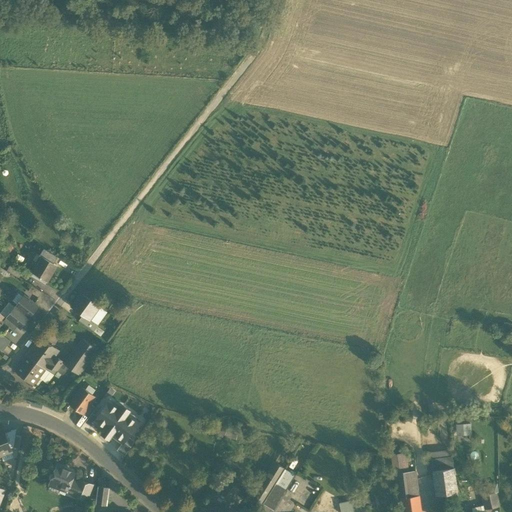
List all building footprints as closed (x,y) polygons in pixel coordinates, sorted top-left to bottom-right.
[(43,258),(54,264),(58,258),(44,250),(40,256),(43,258)] [(43,258),(34,275),(47,282),(51,275),(50,275),(56,265),(54,264),(43,258)] [(7,272),(19,279),(23,272),(11,265),(7,272)] [(46,285),(47,282),(34,275),(32,278),(46,285)] [(31,291),(39,296),(41,292),(33,287),(31,291)] [(10,302),(15,306),(24,295),(18,291),(10,302)] [(84,315),(90,320),(99,307),(81,294),(72,307),(84,315)] [(38,306),(24,295),(15,306),(29,317),(38,306)] [(7,317),(15,306),(10,302),(9,302),(0,313),(7,317)] [(21,328),(29,317),(15,306),(7,317),(16,325),(21,328)] [(107,312),(99,307),(90,320),(98,325),(107,312)] [(62,313),(58,319),(66,325),(70,319),(62,313)] [(79,321),(94,332),(97,326),(98,326),(98,325),(90,320),(84,315),(79,321)] [(3,322),(13,329),(16,325),(7,317),(3,322)] [(49,326),(55,330),(60,323),(55,319),(49,326)] [(104,331),(97,326),(94,332),(101,337),(104,331)] [(0,351),(2,352),(10,342),(0,333),(0,351)] [(28,355),(45,369),(46,368),(55,357),(59,352),(40,338),(28,355)] [(69,368),(79,375),(97,350),(83,339),(64,364),(69,368)] [(39,378),(45,369),(28,355),(16,371),(33,385),(39,378)] [(46,368),(58,371),(63,363),(55,357),(46,368)] [(63,376),(69,368),(64,364),(63,363),(58,371),(54,376),(58,379),(61,375),(63,376)] [(47,385),(54,376),(45,369),(39,378),(42,381),(47,385)] [(37,387),(42,381),(39,378),(33,385),(37,387)] [(85,390),(92,395),(95,390),(89,385),(85,390)] [(70,404),(83,414),(90,404),(95,397),(92,395),(85,390),(82,388),(70,404)] [(122,443),(123,443),(128,436),(139,422),(128,414),(130,411),(123,406),(121,408),(116,404),(116,405),(110,400),(98,417),(94,422),(105,430),(102,433),(109,439),(112,435),(122,443)] [(95,407),(90,404),(83,414),(88,417),(95,407)] [(85,422),(91,427),(94,422),(98,417),(92,413),(85,422)] [(224,435),(227,427),(217,423),(213,432),(222,437),(223,435),(224,435)] [(471,423),(456,424),(456,435),(472,435),(471,423)] [(227,427),(224,435),(237,439),(240,427),(232,425),(231,428),(227,427)] [(13,447),(15,435),(16,429),(5,433),(11,448),(13,447)] [(4,430),(0,431),(0,453),(1,456),(11,452),(12,451),(11,448),(5,433),(4,430)] [(117,450),(125,456),(134,441),(128,436),(123,443),(122,443),(117,450)] [(427,471),(433,470),(432,457),(431,452),(431,450),(424,451),(427,471)] [(11,452),(1,456),(3,461),(13,458),(11,452)] [(400,468),(394,469),(395,473),(409,471),(407,452),(392,454),(393,460),(399,460),(400,468)] [(432,457),(433,470),(454,468),(452,454),(432,457)] [(275,462),(270,470),(280,476),(285,469),(275,462)] [(66,493),(74,496),(79,483),(72,481),(75,473),(64,469),(65,467),(57,464),(50,484),(60,487),(67,490),(66,493)] [(457,493),(454,468),(433,470),(436,495),(457,493)] [(286,469),(277,484),(287,490),(296,475),(286,469)] [(276,483),(280,476),(270,470),(265,477),(268,479),(268,478),(276,483)] [(394,474),(394,476),(406,475),(407,480),(411,479),(414,496),(418,495),(420,495),(416,470),(409,471),(395,473),(394,474)] [(206,483),(213,488),(218,482),(220,479),(213,474),(206,483)] [(411,479),(407,480),(406,475),(394,476),(398,498),(399,498),(402,498),(414,496),(411,479)] [(265,477),(257,490),(260,491),(268,479),(265,477)] [(223,481),(220,483),(234,494),(237,490),(231,486),(233,484),(225,478),(223,481)] [(266,498),(276,483),(268,478),(268,479),(260,491),(257,490),(253,497),(263,504),(263,503),(266,498)] [(74,496),(86,501),(92,485),(80,481),(79,483),(74,496)] [(231,511),(241,499),(234,494),(220,483),(218,482),(213,488),(208,495),(222,506),(219,510),(222,511),(231,511)] [(277,505),(287,490),(277,484),(276,483),(267,498),(277,505)] [(480,486),(482,495),(496,492),(499,492),(497,483),(480,486)] [(57,495),(60,487),(50,484),(47,491),(57,495)] [(96,504),(107,506),(110,488),(98,487),(96,504)] [(484,505),(485,509),(499,506),(496,492),(482,495),(484,505)] [(414,496),(402,498),(404,508),(404,511),(420,511),(418,495),(414,496)] [(263,503),(274,510),(277,505),(267,498),(266,498),(263,503)] [(361,500),(363,508),(374,506),(372,498),(361,500)] [(339,503),(340,511),(357,511),(360,511),(357,499),(339,503)]
